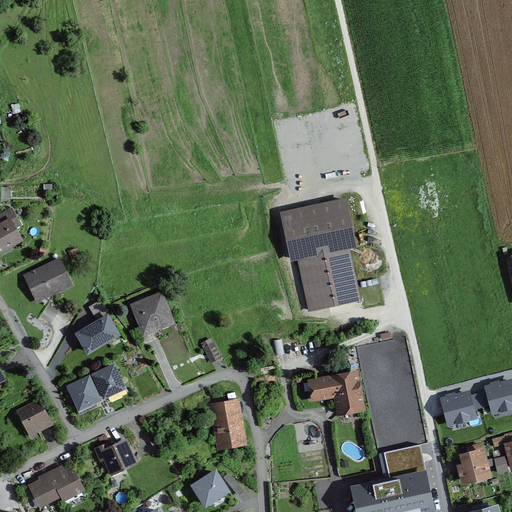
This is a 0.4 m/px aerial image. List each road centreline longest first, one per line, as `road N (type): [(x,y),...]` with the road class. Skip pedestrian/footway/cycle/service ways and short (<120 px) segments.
road 1 (track): [(339,0),(413,346)]
road 2 (residential): [(79,440),(228,375),(248,391),(259,445)]
road 3 (track): [(405,311),(287,367),(293,419)]
road 4 (residential): [(413,346),(449,511)]
road 5 (residential): [(259,445),(280,422),(321,420),(342,511)]
road 6 (residential): [(79,440),(0,300)]
